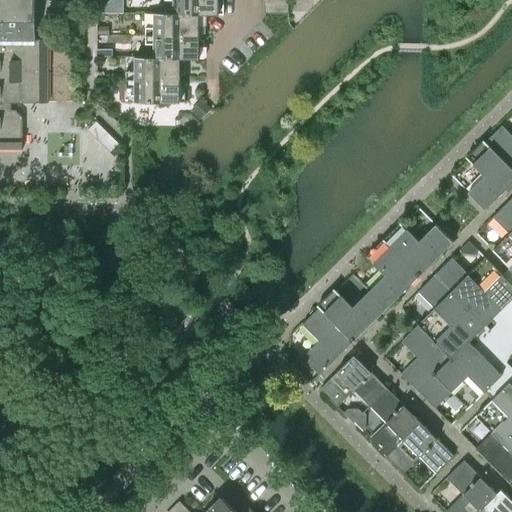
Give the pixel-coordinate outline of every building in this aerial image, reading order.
[(0,0),(0,149),(22,150),(22,117),(15,110),(11,110),(11,103),(48,103),(48,39),(35,39),(35,0),(0,0)] [(164,0),(165,13),(165,14),(204,14),(204,15),(223,15),(223,1),(219,1),(218,0),(164,0)] [(289,13),(289,1),(265,1),(265,14),(289,13)] [(145,13),(145,36),(199,36),(199,27),(204,27),(204,15),(204,14),(165,14),(165,13),(145,13)] [(145,36),(145,57),(145,58),(185,58),(204,59),(204,45),(199,45),(199,36),(145,36)] [(126,57),(126,80),(180,80),(180,71),(185,71),(185,58),(145,58),(145,57),(126,57)] [(180,89),(180,80),(126,80),(126,102),(185,102),(185,89),(180,89)] [(485,143),(511,170),(511,136),(502,126),(485,143)] [(468,193),(485,210),(511,183),(511,170),(485,143),(468,160),(484,176),(468,193)] [(492,251),(511,270),(511,203),(509,201),(492,218),(509,234),(492,251)] [(385,242),(419,276),(453,242),(435,225),(419,241),(402,225),(385,242)] [(478,251),(469,241),(460,250),(463,253),(474,254),(478,251)] [(369,291),(386,309),(419,276),(385,242),(368,259),(385,275),(369,291)] [(435,275),(485,326),(511,299),(511,285),(485,258),(468,275),(452,258),(435,275)] [(452,358),(470,341),(485,326),(435,275),(418,292),(434,309),(418,324),(436,342),(452,358)] [(319,308),(353,342),(386,309),(369,291),(352,307),(336,291),(319,308)] [(302,358),(319,375),(353,342),(319,308),(302,325),(318,341),(302,358)] [(452,358),(436,342),(418,324),(401,342),(417,358),(401,375),(418,392),(452,358)] [(468,409),(502,375),(470,341),(452,358),(418,392),(435,409),(451,392),(468,409)] [(370,407),(387,389),(354,356),(320,389),(337,407),(354,390),(370,407)] [(492,466),(511,446),(511,383),(510,382),(475,416),(492,433),(475,449),(492,466)] [(386,456),(420,422),(387,389),(370,407),(386,423),(369,439),(386,456)] [(343,413),(352,423),(362,413),(359,409),(348,409),(343,413)] [(365,415),(363,413),(353,423),(363,432),(365,430),(365,415)] [(436,473),(454,456),(420,422),(386,456),(403,473),(420,457),(436,473)] [(511,446),(492,466),(509,483),(511,480),(511,446)] [(479,511),(497,494),(464,461),(446,478),(463,495),(446,511),(447,511),(479,511)] [(511,511),(511,500),(501,490),(497,494),(479,511),(511,511)] [(207,511),(253,511),(248,506),(241,511),(236,511),(222,497),(207,511)]
